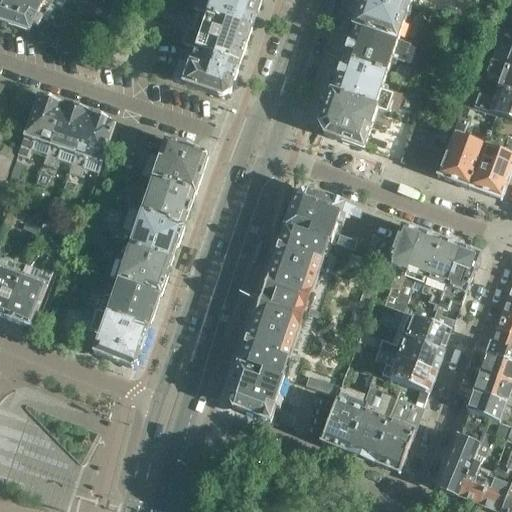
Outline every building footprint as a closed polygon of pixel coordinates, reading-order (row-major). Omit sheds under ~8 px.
[(56,8),(47,3),(41,0),(0,0),(0,22),(29,32),(57,41),(60,33),(47,24),(56,8)] [(251,0),(197,0),(194,11),(199,13),(251,32),(262,3),(251,0)] [(354,25),(354,27),(398,42),(399,42),(410,7),(388,0),(361,0),(359,8),(360,8),(359,11),(360,11),(358,16),(357,16),(356,19),(357,20),(355,25),(354,25)] [(124,9),(116,4),(110,14),(118,20),(124,9)] [(194,50),(240,66),(251,32),(199,13),(193,31),(199,34),(195,45),(190,43),(188,48),(194,50)] [(137,15),(132,28),(142,32),(147,18),(137,15)] [(346,55),(344,61),(387,76),(387,75),(388,74),(391,65),(396,66),(398,62),(405,64),(411,46),(399,42),(398,42),(354,27),(353,27),(355,28),(349,44),(345,54),(346,55)] [(489,36),(498,40),(511,44),(511,33),(502,30),(493,27),(489,36)] [(511,44),(498,40),(495,50),(511,55),(506,68),(506,69),(511,71),(511,44)] [(96,53),(104,57),(108,48),(101,44),(96,53)] [(175,76),(173,81),(183,84),(185,85),(184,86),(223,99),(231,95),(238,74),(237,74),(240,66),(194,50),(189,65),(179,61),(174,76),(175,76)] [(338,79),(333,93),(378,110),(378,111),(387,114),(394,95),(387,93),(389,89),(383,87),(387,76),(344,61),(341,70),(340,69),(337,78),(338,79)] [(501,82),(497,93),(511,98),(511,71),(506,69),(506,68),(492,63),(487,76),(501,82)] [(388,74),(387,75),(407,82),(411,71),(399,66),(395,77),(388,74)] [(323,134),(325,137),(326,136),(328,137),(327,138),(364,150),(365,146),(367,146),(373,129),(372,129),(378,111),(378,110),(333,93),(333,94),(331,94),(330,96),(331,96),(328,102),(327,105),(320,125),(319,125),(320,128),(321,128),(324,134),(323,134)] [(464,107),(475,110),(474,111),(483,115),(484,114),(489,115),(496,118),(511,124),(511,98),(497,93),(493,102),(479,97),(479,98),(469,94),(464,107)] [(24,139),(18,158),(30,162),(33,152),(47,156),(50,148),(64,107),(38,99),(37,103),(24,139)] [(64,107),(50,148),(47,156),(44,167),(56,170),(58,161),(73,167),(76,158),(90,116),(64,107)] [(76,158),(73,167),(71,175),(81,179),(84,170),(99,176),(102,167),(115,131),(116,125),(90,116),(76,158)] [(24,129),(9,117),(5,124),(21,134),(24,129)] [(469,121),(459,118),(455,132),(459,133),(460,131),(465,133),(469,121)] [(484,148),(469,189),(499,200),(499,201),(501,202),(511,172),(511,124),(496,118),(490,136),(508,142),(503,155),(484,148)] [(416,124),(409,142),(430,150),(437,132),(416,124)] [(437,176),(437,178),(469,189),(484,148),(454,136),(438,177),(437,176)] [(152,181),(152,182),(194,196),(195,195),(196,196),(197,193),(196,193),(199,186),(200,186),(206,168),(205,168),(208,161),(205,155),(167,142),(165,147),(164,146),(159,160),(150,157),(143,178),(152,181)] [(408,142),(400,164),(411,168),(419,146),(408,142)] [(18,154),(4,144),(0,151),(0,153),(15,162),(18,154)] [(419,146),(411,168),(423,172),(430,150),(419,146)] [(430,150),(423,172),(433,176),(441,154),(430,150)] [(12,162),(0,155),(0,185),(4,188),(12,162)] [(16,163),(11,176),(19,179),(25,168),(19,166),(20,164),(16,163)] [(51,178),(41,174),(37,187),(47,190),(51,178)] [(152,182),(141,213),(170,224),(184,227),(187,219),(193,204),(192,203),(194,196),(152,182)] [(79,187),(68,183),(64,196),(74,199),(79,187)] [(363,214),(346,208),(344,207),(330,201),(329,202),(308,194),(308,193),(295,199),(295,200),(285,229),(330,246),(337,225),(343,228),(345,221),(348,222),(350,217),(360,222),(361,219),(363,214)] [(134,234),(130,248),(172,261),(177,247),(178,247),(184,229),(183,229),(184,227),(170,224),(141,213),(141,214),(129,211),(123,230),(134,234)] [(28,219),(23,231),(35,235),(39,223),(28,219)] [(319,278),(330,246),(285,229),(284,230),(274,262),(319,278)] [(400,232),(387,268),(384,277),(395,281),(385,307),(395,312),(408,276),(423,236),(403,229),(401,233),(400,232)] [(423,236),(408,276),(395,312),(404,315),(413,292),(422,295),(427,282),(442,243),(423,236)] [(442,243),(427,282),(422,295),(422,296),(430,299),(429,304),(439,308),(446,289),(461,250),(442,243)] [(26,266),(5,319),(31,329),(33,324),(34,325),(48,288),(47,288),(55,272),(62,251),(52,247),(42,272),(26,266)] [(118,282),(118,283),(157,296),(156,297),(160,299),(160,297),(161,298),(168,278),(167,278),(172,261),(130,248),(124,264),(117,261),(114,268),(108,266),(104,277),(118,282)] [(461,250),(446,289),(439,308),(433,325),(452,333),(455,324),(445,320),(449,311),(453,301),(462,304),(466,297),(481,257),(461,250)] [(0,256),(0,317),(5,319),(26,266),(0,256)] [(274,262),(262,295),(307,312),(319,278),(274,262)] [(102,279),(87,274),(84,283),(99,288),(102,279)] [(104,298),(99,313),(107,316),(107,315),(136,325),(135,328),(145,330),(146,328),(149,329),(152,321),(153,321),(158,307),(157,306),(160,299),(156,297),(157,296),(118,283),(113,298),(110,297),(109,298),(106,297),(104,298)] [(262,295),(250,329),(295,346),(307,312),(262,295)] [(511,303),(507,302),(502,316),(511,319),(511,303)] [(380,307),(373,304),(367,323),(373,325),(380,307)] [(96,349),(94,354),(133,369),(137,366),(140,359),(147,341),(146,340),(149,332),(149,333),(150,330),(149,330),(149,329),(146,328),(145,330),(135,328),(136,325),(107,315),(107,316),(99,313),(97,312),(90,333),(99,336),(95,348),(96,349)] [(348,334),(361,339),(363,332),(368,317),(356,312),(348,334)] [(406,316),(402,326),(398,337),(405,340),(444,355),(452,333),(447,332),(406,316)] [(511,319),(502,316),(497,330),(511,335),(511,319)] [(250,329),(238,365),(285,383),(293,385),(299,367),(289,364),(295,346),(250,329)] [(511,335),(497,330),(491,345),(511,354),(511,335)] [(401,351),(397,360),(436,376),(444,355),(405,340),(403,345),(384,338),(383,340),(363,332),(359,345),(379,352),(382,343),(401,351)] [(511,354),(491,345),(487,358),(511,366),(511,354)] [(379,353),(376,363),(394,370),(390,381),(428,397),(436,376),(397,360),(379,353)] [(511,366),(487,358),(481,375),(511,386),(511,366)] [(363,362),(354,359),(351,365),(361,369),(363,362)] [(285,383),(238,365),(228,395),(227,395),(234,410),(256,418),(255,419),(270,424),(272,419),(274,419),(277,411),(280,412),(283,402),(279,400),(285,383)] [(323,438),(321,444),(346,454),(362,412),(371,390),(375,379),(366,375),(356,401),(340,394),(337,402),(323,438)] [(511,386),(481,375),(474,396),(507,408),(511,410),(511,386)] [(362,412),(346,454),(373,464),(389,422),(397,401),(371,390),(362,412)] [(389,422),(373,464),(398,474),(398,475),(400,476),(400,474),(400,473),(413,439),(423,411),(428,398),(419,394),(414,408),(397,401),(389,422)] [(468,413),(491,422),(501,425),(502,425),(511,428),(511,410),(507,408),(474,396),(473,399),(472,400),(468,413)] [(468,413),(457,438),(481,447),(486,436),(491,422),(468,413)] [(506,440),(510,429),(499,425),(496,436),(506,440)] [(507,470),(505,475),(496,471),(482,508),(492,511),(502,511),(511,488),(511,430),(507,443),(511,445),(511,452),(506,469),(507,470)] [(494,439),(486,436),(481,447),(477,456),(485,460),(494,439)] [(481,447),(457,438),(438,486),(440,491),(459,499),(465,485),(464,484),(473,463),(474,464),(477,456),(481,447)] [(465,485),(459,499),(482,508),(492,481),(491,480),(493,476),(480,470),(481,467),(474,464),(473,463),(464,484),(465,485)] [(511,511),(511,488),(502,511),(511,511)]
